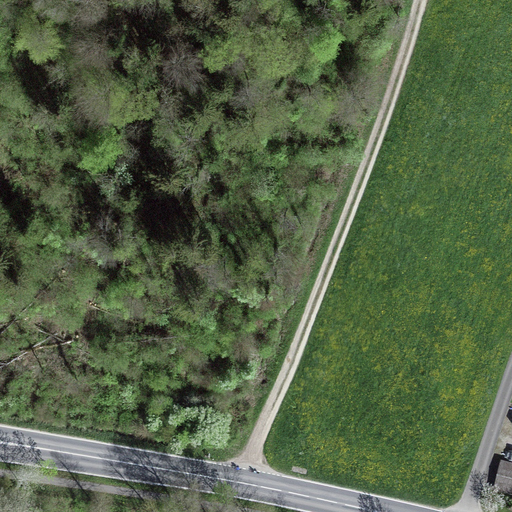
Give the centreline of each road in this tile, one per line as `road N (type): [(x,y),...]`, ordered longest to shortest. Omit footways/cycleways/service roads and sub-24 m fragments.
road 1 (track): [(237,481),(383,120),(417,0)]
road 2 (tertiary): [(377,511),(0,443)]
